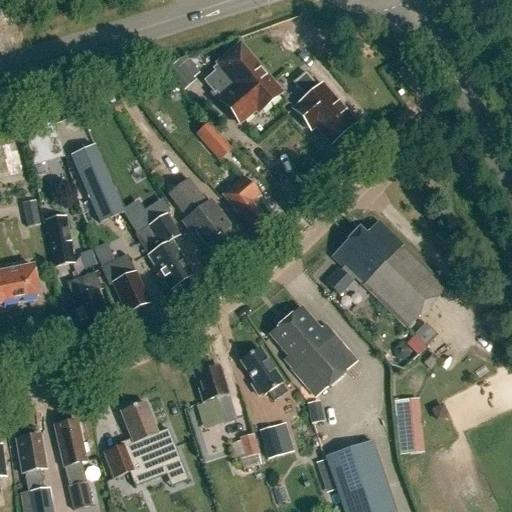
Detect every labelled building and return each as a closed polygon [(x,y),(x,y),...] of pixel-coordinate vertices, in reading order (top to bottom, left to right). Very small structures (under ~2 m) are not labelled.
[(283,35),(300,54),(310,45),(293,26),(283,35)] [(216,73),(204,83),(213,94),(211,95),(220,105),(222,103),(240,125),(256,111),(258,114),(281,94),(241,46),(217,66),(218,67),(214,71),(216,73)] [(178,63),(167,73),(184,94),(196,84),(178,63)] [(294,83),(307,99),(294,109),(301,118),(300,125),(305,130),(312,130),(316,126),(331,144),(355,124),(323,85),(320,88),(307,73),(294,83)] [(232,152),(208,125),(195,136),(219,163),(232,152)] [(70,156),(100,223),(123,213),(93,146),(70,156)] [(168,195),(186,219),(183,222),(212,261),(241,240),(210,199),(206,203),(188,179),(168,195)] [(252,202),(257,198),(243,179),(223,195),(250,230),(265,218),(252,202)] [(34,204),(22,206),(27,230),(39,228),(34,204)] [(134,236),(157,276),(156,276),(164,289),(168,286),(170,289),(192,274),(172,242),(181,236),(167,214),(149,226),(134,236)] [(44,222),(53,270),(74,266),(66,218),(44,222)] [(357,230),(332,257),(407,330),(446,290),(376,224),(363,236),(357,230)] [(136,273),(132,265),(129,257),(102,269),(109,284),(111,283),(126,315),(150,304),(136,273)] [(0,303),(39,295),(33,266),(0,272),(0,303)] [(78,312),(76,312),(79,322),(81,321),(86,332),(109,323),(97,291),(86,295),(81,280),(70,285),(75,299),(73,299),(78,312)] [(289,359),(285,363),(293,371),(292,372),(316,399),(358,363),(326,327),(321,332),(300,308),(269,335),(289,359)] [(240,362),(256,385),(253,387),(259,396),(262,394),(264,397),(269,393),(275,401),(289,392),(284,385),(284,384),(260,349),(240,362)] [(204,368),(197,370),(198,373),(194,374),(203,404),(215,400),(222,425),(235,421),(218,367),(205,371),(204,368)] [(419,399),(394,401),(398,456),(424,453),(419,399)] [(134,444),(125,448),(104,456),(115,481),(150,467),(141,444),(158,436),(145,403),(121,412),(134,444)] [(309,409),(313,429),(325,426),(321,406),(309,409)] [(82,463),(88,461),(84,444),(82,444),(76,421),(57,426),(60,441),(58,442),(64,467),(65,467),(70,487),(69,487),(75,511),(93,507),(82,463)] [(273,431),(260,435),(268,462),(281,458),(273,431)] [(15,440),(19,460),(18,461),(20,474),(23,474),(26,492),(27,492),(30,511),(53,511),(49,488),(43,489),(40,470),(46,469),(40,436),(15,440)] [(233,463),(241,461),(244,471),(261,466),(258,456),(253,436),(239,440),(239,443),(229,446),(233,463)] [(394,511),(372,445),(326,460),(343,511),(394,511)]
